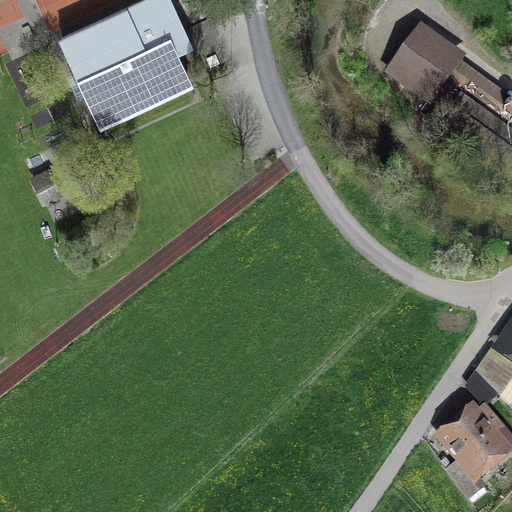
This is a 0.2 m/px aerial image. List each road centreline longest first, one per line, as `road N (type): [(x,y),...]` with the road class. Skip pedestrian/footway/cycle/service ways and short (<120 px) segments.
road 1 (residential): [(500,305),(423,284),(348,228),(298,155),(250,0)]
road 2 (unclassified): [(500,305),(361,511)]
